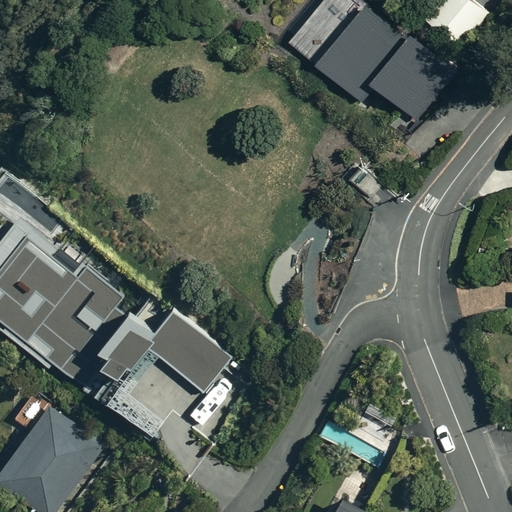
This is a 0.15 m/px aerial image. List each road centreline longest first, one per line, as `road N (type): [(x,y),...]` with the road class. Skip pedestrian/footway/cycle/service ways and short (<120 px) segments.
road 1 (residential): [(246,511),(352,328),(378,313),(417,310)]
road 2 (residential): [(417,310),(429,220),(511,106)]
road 3 (residential): [(417,310),(493,511)]
